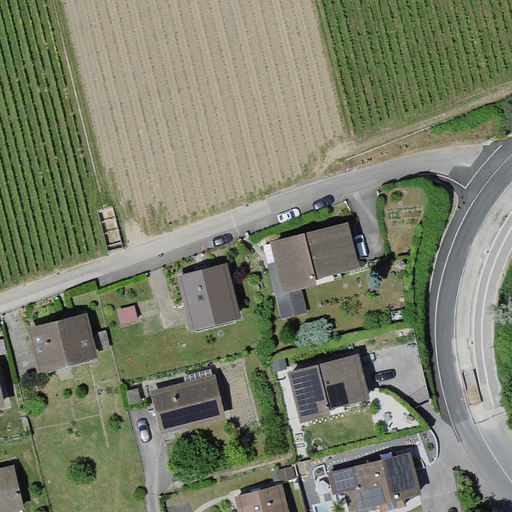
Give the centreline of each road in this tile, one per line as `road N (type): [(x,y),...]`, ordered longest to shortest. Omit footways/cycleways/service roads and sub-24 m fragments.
road 1 (residential): [(511,186),(461,163),(393,172),(150,262)]
road 2 (tertiary): [(511,481),(474,417),(458,329),(468,265),(511,186)]
road 3 (residential): [(0,316),(150,262)]
